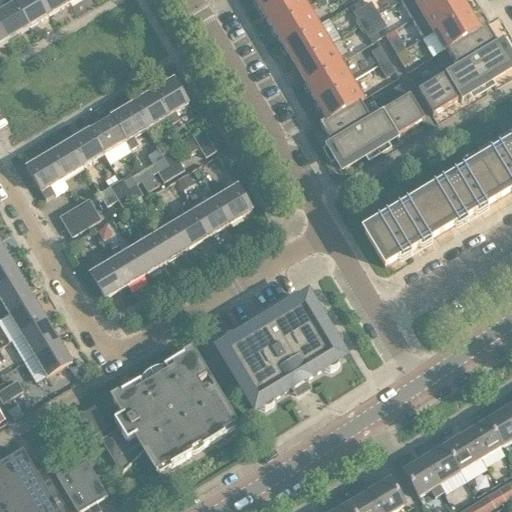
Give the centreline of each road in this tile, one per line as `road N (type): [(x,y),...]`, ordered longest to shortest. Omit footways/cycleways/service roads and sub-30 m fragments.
road 1 (residential): [(328,232),(113,351),(95,339),(0,178)]
road 2 (residential): [(328,232),(188,0)]
road 3 (tertiary): [(217,511),(420,385)]
road 4 (residential): [(378,317),(511,235)]
